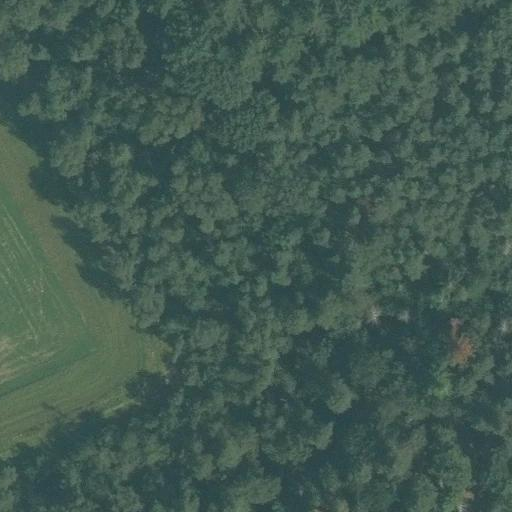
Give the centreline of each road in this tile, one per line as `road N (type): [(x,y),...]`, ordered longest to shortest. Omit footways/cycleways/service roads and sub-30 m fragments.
road 1 (track): [(482,511),(165,0)]
road 2 (track): [(136,314),(136,378),(123,399),(0,460)]
